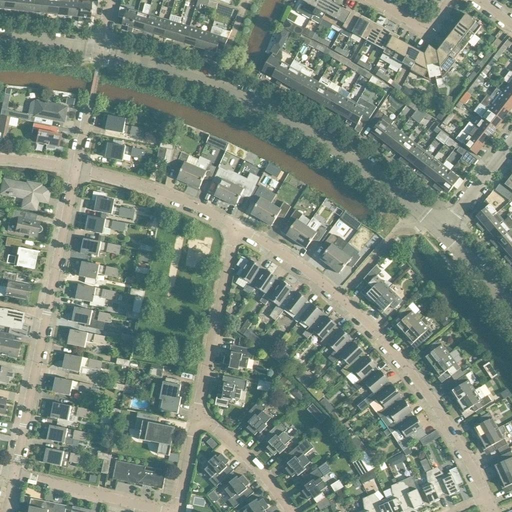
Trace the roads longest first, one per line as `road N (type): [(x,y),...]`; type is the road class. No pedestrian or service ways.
road 1 (unclassified): [(442,228),(338,148),(269,111),(100,51)]
road 2 (residential): [(484,496),(446,424),(386,346),(339,299),(234,226)]
road 3 (residential): [(14,473),(75,167)]
road 4 (residential): [(195,418),(234,226)]
road 5 (residential): [(234,226),(75,167)]
road 6 (residential): [(169,511),(14,473)]
road 7 (residential): [(289,511),(249,460),(195,418)]
